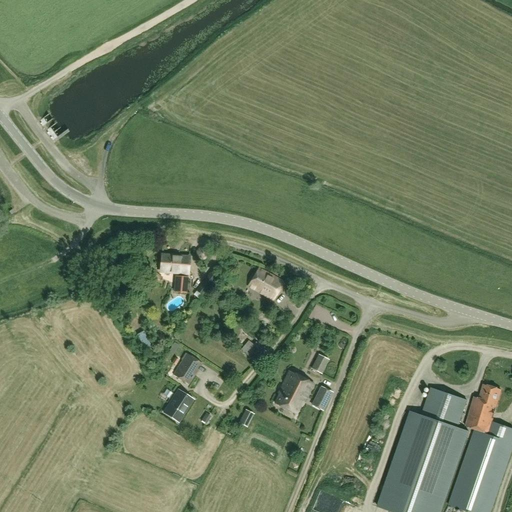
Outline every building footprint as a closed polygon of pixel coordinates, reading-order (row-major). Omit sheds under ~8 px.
[(188,273),(189,258),(161,255),(159,271),(177,272),(176,282),(174,282),(174,292),(185,293),(187,278),(184,277),(185,273),(188,273)] [(248,286),(272,300),(284,282),(259,269),(248,286)] [(202,297),(218,276),(211,271),(195,291),(202,297)] [(161,277),(154,272),(150,277),(157,283),(161,277)] [(248,341),(241,350),(254,361),(264,349),(256,341),(253,344),(248,341)] [(188,384),(201,363),(186,354),(173,375),(188,384)] [(312,369),(322,374),(328,361),(318,356),(312,369)] [(280,393),(275,403),(296,414),(301,404),(303,405),(313,385),(289,372),(279,392),(280,393)] [(214,383),(223,385),(225,377),(217,374),(214,383)] [(479,398),(474,397),(471,406),(464,428),(474,431),(471,436),(448,505),(467,511),(491,511),(503,480),(511,452),(511,429),(491,422),(500,390),(483,385),(479,398)] [(331,392),(321,387),(313,404),(323,409),(331,392)] [(419,416),(408,413),(376,507),(389,511),(440,511),(467,433),(457,429),(466,402),(428,389),(419,416)] [(179,424),(194,400),(177,390),(162,414),(179,424)] [(251,425),(255,409),(249,407),(245,423),(251,425)]
